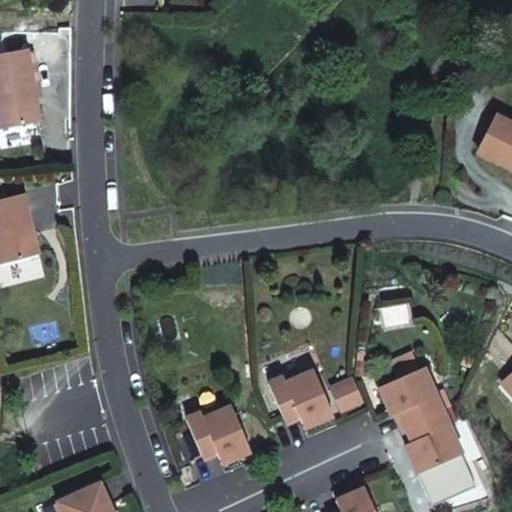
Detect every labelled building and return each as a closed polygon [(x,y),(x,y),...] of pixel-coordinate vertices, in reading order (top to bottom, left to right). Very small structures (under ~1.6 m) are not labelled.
[(27,50),(0,55),(0,125),(1,129),(40,122),(27,50)] [(511,123),(496,116),(478,152),(511,169),(511,123)] [(23,194),(0,199),(0,264),(38,254),(23,194)] [(422,368),(378,387),(391,416),(398,413),(405,428),(441,411),(422,368)] [(284,421),(297,415),(303,429),(332,416),(314,371),(285,384),(282,378),(267,384),(284,421)] [(511,374),(502,383),(511,394),(511,374)] [(332,389),(341,409),(359,401),(351,381),(332,389)] [(221,464),(249,452),(231,407),(203,419),(200,413),(185,419),(201,457),(215,451),(221,464)] [(460,454),(441,411),(405,428),(411,442),(404,445),(417,474),(460,454)] [(112,511),(99,484),(56,503),(59,511),(112,511)] [(340,511),(373,511),(364,489),(335,501),(340,511)]
